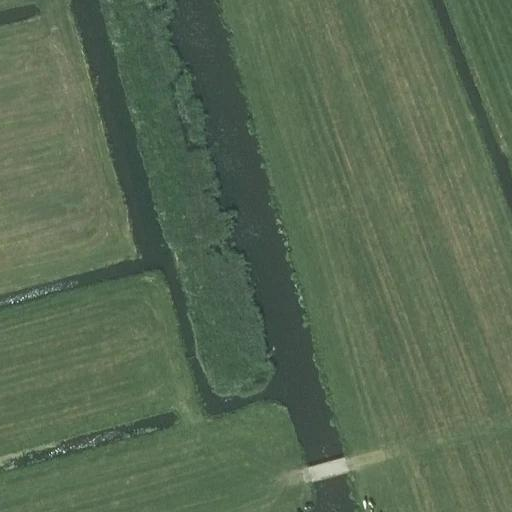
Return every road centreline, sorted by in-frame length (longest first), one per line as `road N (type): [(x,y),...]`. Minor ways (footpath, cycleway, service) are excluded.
road 1 (track): [(304,476),(284,481),(189,453),(0,500)]
road 2 (track): [(511,418),(353,463)]
